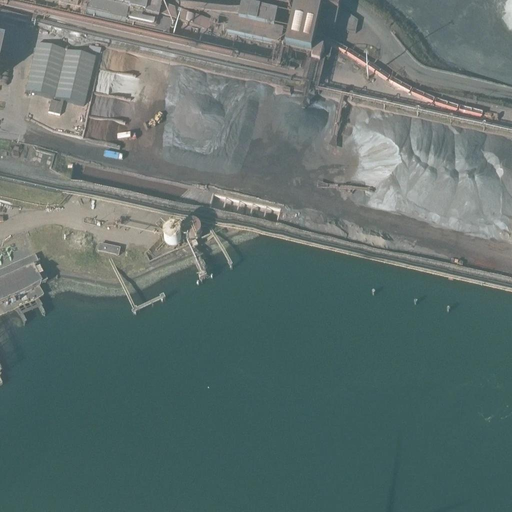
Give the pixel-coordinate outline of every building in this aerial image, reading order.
[(0,0),(11,2),(12,2),(35,7),(35,4),(43,6),(43,9),(44,9),(46,9),(79,17),(81,5),(87,7),(84,18),(91,20),(93,20),(123,27),(124,27),(130,28),(132,29),(137,30),(165,36),(167,36),(167,35),(169,27),(169,25),(170,22),(173,9),(159,6),(161,1),(155,0),(0,0)] [(358,22),(327,0),(324,0),(319,26),(355,34),(358,22)] [(239,25),(231,23),(228,37),(280,49),(283,35),(274,33),(278,19),(242,11),(239,25)] [(190,16),(184,14),(182,25),(188,26),(190,16)] [(196,28),(216,33),(219,22),(198,17),(196,28)] [(36,45),(25,93),(29,94),(64,102),(83,107),(85,99),(85,97),(89,79),(90,77),(93,63),(94,60),(94,59),(75,54),(40,46),(36,45)] [(198,224),(184,228),(188,243),(202,239),(198,224)] [(119,249),(99,245),(98,252),(118,256),(119,249)] [(33,257),(0,271),(0,303),(45,283),(33,257)]
